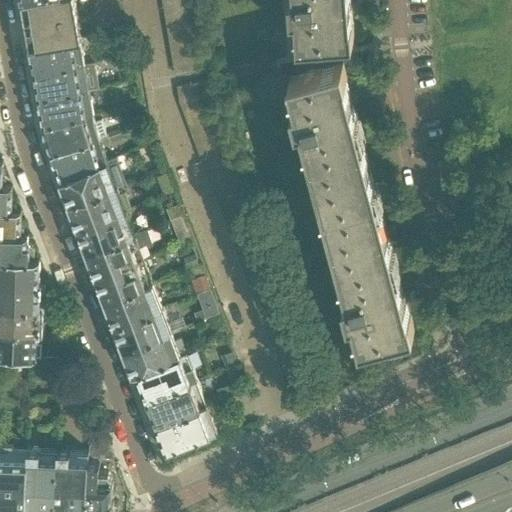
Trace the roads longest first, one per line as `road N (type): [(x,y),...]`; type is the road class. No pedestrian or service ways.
road 1 (residential): [(1,0),(33,178),(153,491),(291,433)]
road 2 (residential): [(291,433),(463,347),(413,145),(397,0)]
road 3 (residential): [(291,433),(172,119),(150,0)]
road 4 (tertiary): [(511,392),(227,511)]
